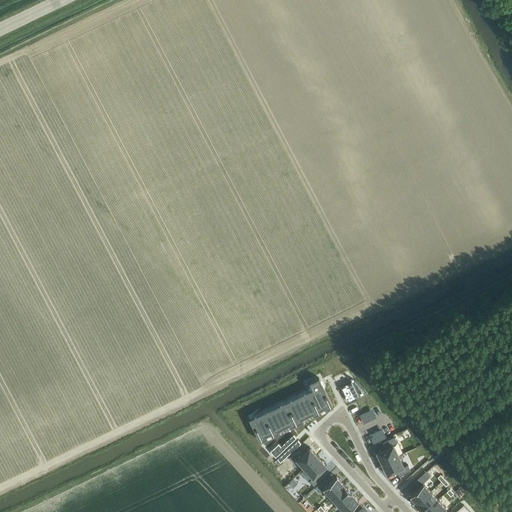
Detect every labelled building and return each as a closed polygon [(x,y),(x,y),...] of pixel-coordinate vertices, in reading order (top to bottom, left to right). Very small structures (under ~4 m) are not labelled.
[(250,418),(249,418),(260,440),(267,437),(265,434),(270,432),(272,435),(279,431),(277,429),(289,423),(290,426),(302,420),(301,417),(312,412),(314,414),(321,411),(319,408),(324,406),(325,409),(332,405),(319,377),(311,381),(309,381),(312,386),(313,388),(250,418)] [(351,381),(340,386),(347,401),(358,396),(351,381)] [(270,451),(275,457),(296,438),(293,435),(280,447),(278,444),(270,451)] [(385,447),(376,452),(382,463),(398,455),(393,444),(397,442),(394,436),(383,442),(385,447)] [(298,440),(277,459),(280,462),(301,443),(298,440)] [(298,449),(288,457),(293,462),(296,459),(304,468),(318,456),(309,446),(302,453),(298,449)] [(398,455),(382,463),(387,474),(396,470),(399,475),(410,470),(408,464),(404,466),(398,455)] [(318,456),(304,468),(313,477),(309,480),(314,485),(323,476),(319,472),(326,465),(318,456)] [(427,471),(416,480),(421,485),(423,483),(431,476),(427,471)] [(324,478),(315,486),(320,491),(323,488),(330,496),(344,484),(336,476),(329,482),(324,478)] [(411,494),(410,495),(417,503),(431,491),(423,483),(421,485),(411,494)] [(344,484),(330,496),(337,504),(351,492),(344,484)] [(431,491),(417,503),(424,511),(438,499),(431,491)] [(351,492),(337,504),(344,511),(354,511),(355,511),(351,507),(358,500),(351,492)] [(438,499),(424,511),(425,511),(440,511),(445,507),(438,499)]
